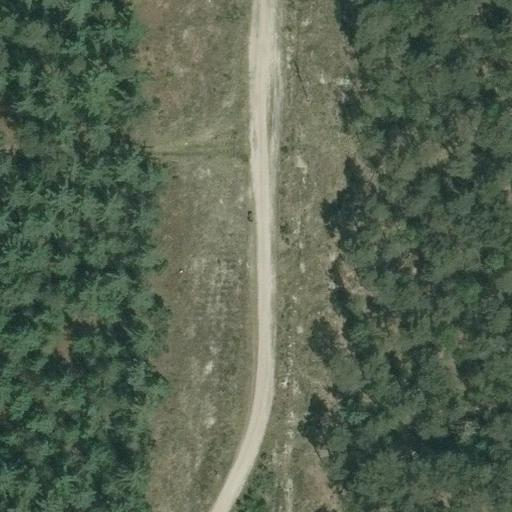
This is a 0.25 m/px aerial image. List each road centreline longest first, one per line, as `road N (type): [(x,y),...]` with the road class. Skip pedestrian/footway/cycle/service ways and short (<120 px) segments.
road 1 (track): [(264,143),(249,455),(224,511)]
road 2 (track): [(264,143),(0,159)]
road 3 (track): [(271,0),(264,143)]
